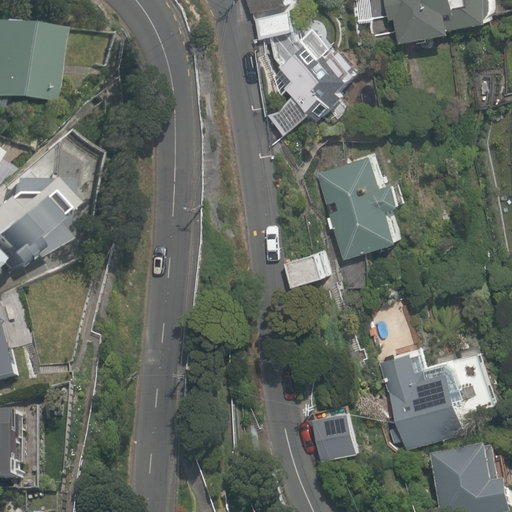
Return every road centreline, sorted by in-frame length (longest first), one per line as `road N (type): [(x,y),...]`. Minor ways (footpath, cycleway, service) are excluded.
road 1 (residential): [(218,0),(247,80),(289,401),(316,511)]
road 2 (residential): [(151,511),(177,131),(167,47),(137,0)]
